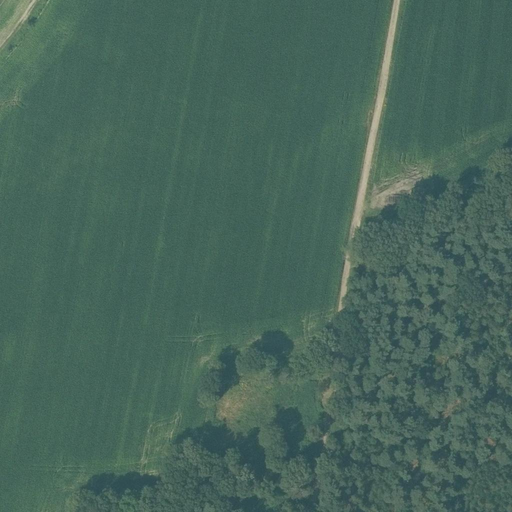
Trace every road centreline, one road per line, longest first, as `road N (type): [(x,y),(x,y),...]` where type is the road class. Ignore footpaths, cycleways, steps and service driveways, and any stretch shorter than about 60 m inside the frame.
road 1 (unclassified): [(362,200),(399,0)]
road 2 (track): [(328,392),(350,262)]
road 3 (track): [(307,511),(328,392)]
